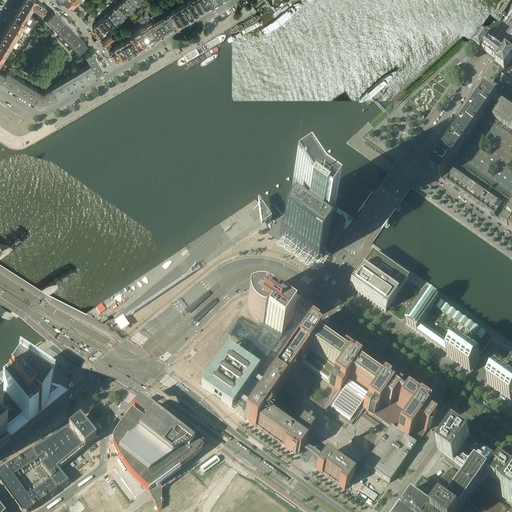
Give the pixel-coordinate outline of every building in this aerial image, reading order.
[(45,6),(35,0),(23,0),(23,1),(32,6),(32,5),(35,6),(34,7),(41,12),(43,9),(45,6)] [(122,0),(120,0),(117,3),(127,13),(131,9),(122,0)] [(130,0),(122,0),(131,9),(135,5),(130,0)] [(198,12),(190,0),(188,0),(185,2),(192,15),(198,12)] [(190,0),(198,12),(203,9),(197,0),(190,0)] [(208,6),(204,0),(197,0),(203,9),(208,6)] [(36,20),(27,14),(32,6),(23,1),(14,17),(22,22),(23,22),(32,27),(36,20)] [(192,15),(185,2),(180,5),(187,18),(192,15)] [(117,3),(113,7),(122,17),(127,13),(117,3)] [(187,18),(180,5),(174,8),(182,21),(187,18)] [(160,16),(157,11),(154,6),(154,7),(150,9),(164,32),(168,30),(160,16)] [(113,7),(109,11),(117,21),(122,17),(113,7)] [(182,21),(174,8),(169,12),(177,24),(182,21)] [(164,32),(150,9),(149,10),(152,15),(149,17),(146,12),(159,35),(164,32)] [(177,24),(169,12),(168,10),(164,12),(165,13),(172,27),(177,24)] [(56,29),(64,21),(54,11),(53,12),(51,13),(46,18),(56,29)] [(109,11),(107,13),(106,13),(105,14),(105,15),(104,15),(113,25),(113,26),(118,22),(117,21),(109,11)] [(159,35),(146,12),(143,14),(142,15),(155,37),(156,37),(157,37),(158,36),(159,35)] [(172,27),(165,13),(160,16),(168,30),(172,27)] [(113,25),(104,15),(102,17),(101,17),(100,18),(101,18),(100,19),(106,27),(108,28),(110,26),(111,27),(113,25)] [(155,37),(142,15),(139,18),(138,18),(143,26),(139,29),(147,42),(151,39),(155,37)] [(14,17),(9,24),(19,30),(27,35),(32,27),(23,22),(22,22),(14,17)] [(106,27),(100,19),(99,19),(98,20),(98,21),(96,23),(104,33),(106,31),(104,28),(106,27)] [(67,40),(75,32),(64,21),(56,29),(67,40)] [(104,33),(96,23),(92,26),(92,28),(99,36),(101,34),(103,37),(106,35),(104,33)] [(9,24),(5,32),(14,37),(23,42),(27,35),(19,30),(9,24)] [(147,42),(139,29),(134,32),(142,46),(144,44),(147,42)] [(110,32),(106,35),(103,37),(101,38),(103,41),(102,42),(103,43),(104,43),(110,39),(115,35),(112,30),(110,32)] [(5,32),(0,39),(0,41),(9,47),(17,52),(23,42),(14,37),(5,32)] [(84,44),(85,43),(75,32),(67,40),(78,51),(84,44)] [(137,48),(130,35),(128,32),(125,34),(127,38),(125,39),(132,51),(137,48)] [(142,46),(134,32),(130,35),(137,48),(140,46),(140,47),(142,46)] [(511,52),(505,48),(503,52),(499,49),(495,46),(491,43),(487,41),(490,37),(483,32),(481,35),(473,47),(480,52),(481,50),(485,53),(488,55),(493,58),(496,61),(495,62),(504,69),(511,57),(511,52)] [(34,76),(50,48),(42,44),(41,45),(37,43),(39,40),(36,38),(35,40),(34,41),(31,40),(29,43),(28,43),(27,46),(25,50),(35,55),(25,71),(34,76)] [(121,57),(114,46),(112,47),(110,42),(111,41),(110,39),(104,43),(115,59),(117,60),(121,57)] [(132,51),(125,39),(119,42),(126,54),(132,51)] [(0,41),(0,50),(5,53),(9,47),(0,41)] [(126,54),(119,42),(114,46),(121,57),(126,54)] [(102,69),(98,61),(91,51),(88,52),(85,54),(89,60),(90,60),(91,62),(89,63),(95,73),(102,69)] [(89,63),(82,67),(88,77),(95,73),(89,63)] [(82,67),(77,71),(82,80),(88,77),(82,67)] [(6,71),(4,74),(0,80),(8,85),(13,75),(6,71)] [(77,71),(69,75),(75,85),(82,80),(77,71)] [(13,75),(8,85),(13,88),(19,79),(13,75)] [(69,75),(64,79),(69,88),(75,85),(69,75)] [(19,79),(13,88),(21,92),(26,83),(19,79)] [(64,79),(56,83),(62,92),(69,88),(64,79)] [(26,83),(21,92),(27,96),(32,87),(26,83)] [(62,92),(56,83),(51,86),(57,96),(62,92)] [(51,86),(43,91),(48,100),(57,96),(51,86)] [(32,87),(27,96),(34,100),(34,99),(39,91),(32,87)] [(41,92),(39,91),(34,99),(42,104),(48,100),(43,91),(41,92)] [(510,228),(511,229),(511,109),(485,91),(429,171),(445,182),(453,171),(458,165),(510,201),(497,219),(507,226),(508,225),(510,227),(510,228)] [(453,171),(445,182),(450,186),(458,174),(453,171)] [(458,174),(450,186),(454,189),(462,178),(458,174)] [(462,178),(454,189),(459,192),(467,181),(462,178)] [(467,181),(459,192),(463,195),(471,184),(467,181)] [(471,184),(463,195),(468,198),(475,187),(471,184)] [(475,187),(468,198),(472,201),(480,190),(475,187)] [(400,208),(387,198),(375,190),(374,190),(373,190),(372,190),(372,191),(372,192),(372,193),(372,194),(398,212),(399,212),(400,211),(401,210),(401,209),(401,208),(400,208)] [(480,190),(472,201),(477,204),(484,193),(480,190)] [(353,221),(337,209),(337,208),(314,192),(307,202),(308,204),(306,205),(302,198),(289,207),(290,208),(288,209),(281,219),(275,226),(272,231),(285,240),(284,240),(289,244),(292,246),(293,246),(317,263),(326,250),(330,253),(343,236),(342,235),(345,231),(350,223),(352,224),(354,221),(353,221)] [(484,193),(477,204),(481,207),(489,196),(484,193)] [(489,196),(481,207),(485,210),(493,199),(489,196)] [(493,199),(485,210),(490,214),(498,202),(493,199)] [(271,221),(266,215),(258,202),(257,202),(261,228),(271,221)] [(498,202),(490,214),(494,217),(502,206),(498,202)] [(389,224),(376,214),(364,206),(363,205),(362,205),(361,206),(360,207),(360,208),(360,209),(361,209),(386,227),(387,227),(388,227),(389,226),(389,225),(389,224)] [(4,245),(0,243),(0,257),(10,251),(9,249),(14,244),(12,243),(10,243),(4,245)] [(370,258),(357,276),(349,288),(384,313),(393,301),(408,280),(372,255),(370,258)] [(47,285),(8,312),(2,319),(6,321),(11,320),(16,317),(53,291),(58,285),(58,282),(57,283),(47,285)] [(188,315),(219,287),(216,284),(184,311),(188,315)] [(196,325),(226,295),(224,292),(192,321),(196,325)] [(492,339),(486,335),(480,331),(474,327),(468,323),(463,319),(457,315),(451,311),(445,307),(440,303),(428,294),(406,326),(417,334),(447,355),(446,357),(471,374),(480,360),(478,358),(492,339)] [(292,321),(277,311),(276,310),(276,311),(273,309),(274,309),(274,308),(273,307),(273,306),(272,305),(271,305),(271,304),(270,304),(269,303),(268,302),(267,301),(266,301),(265,300),(264,300),(262,300),(261,299),(259,299),(258,299),(257,299),(256,299),(255,299),(253,299),(252,300),(251,300),(250,301),(249,301),(248,302),(247,302),(247,303),(247,304),(247,305),(247,307),(247,308),(247,309),(247,310),(248,311),(248,312),(248,313),(249,314),(249,315),(250,316),(250,317),(251,318),(252,319),(252,320),(253,320),(254,321),(256,322),(257,323),(258,324),(260,324),(261,325),(262,325),(264,326),(281,338),(287,328),(292,321)] [(260,329),(256,327),(255,329),(253,331),(241,322),(237,319),(225,336),(227,338),(242,348),(238,355),(240,356),(241,356),(243,353),(245,350),(258,331),(260,329)] [(262,325),(260,329),(258,331),(245,350),(243,353),(241,356),(242,357),(243,356),(255,364),(254,366),(259,369),(235,402),(241,406),(243,407),(250,412),(273,379),(277,373),(278,372),(289,379),(330,409),(331,408),(342,392),(341,390),(341,391),(339,392),(334,388),(328,385),(330,382),(301,362),(300,364),(289,356),(301,338),(293,333),(287,328),(281,338),(262,325)] [(389,384),(383,379),(382,380),(375,375),(374,375),(374,374),(373,374),(373,373),(372,373),(369,371),(369,370),(368,370),(368,369),(367,369),(366,369),(359,364),(360,363),(355,360),(344,352),(320,335),(318,337),(313,333),(314,331),(316,332),(309,327),(308,329),(302,338),(301,338),(291,354),(290,355),(289,356),(290,357),(300,364),(301,362),(330,382),(329,383),(328,385),(334,388),(337,390),(337,391),(339,392),(340,391),(341,391),(341,390),(342,392),(339,396),(334,404),(331,408),(341,414),(348,419),(350,416),(354,411),(355,410),(356,408),(359,403),(363,406),(363,407),(362,408),(364,410),(367,412),(368,412),(373,416),(375,414),(397,430),(396,432),(397,433),(407,440),(411,434),(420,440),(423,436),(426,432),(433,421),(424,415),(423,414),(425,410),(427,411),(418,404),(405,395),(400,392),(389,384)] [(235,402),(259,369),(254,366),(255,364),(243,356),(242,357),(241,356),(240,356),(239,356),(240,357),(239,359),(232,354),(231,353),(230,353),(229,353),(228,353),(227,353),(226,353),(225,354),(224,354),(224,355),(223,356),(228,359),(226,362),(221,358),(220,358),(201,386),(231,408),(235,402)] [(511,354),(498,373),(496,371),(486,385),(510,402),(511,401),(511,400),(511,354)] [(40,414),(48,403),(46,401),(49,399),(50,399),(51,399),(52,399),(52,398),(52,397),(52,396),(58,391),(57,390),(56,390),(56,389),(55,389),(54,388),(53,388),(43,384),(38,382),(37,382),(37,381),(36,381),(35,380),(27,370),(0,391),(0,426),(6,434),(11,430),(14,427),(15,427),(15,428),(16,428),(16,427),(17,427),(17,426),(17,425),(24,419),(28,424),(38,417),(37,415),(39,413),(40,415),(41,415),(40,414)] [(330,409),(289,379),(278,372),(277,373),(273,379),(250,412),(244,420),(255,428),(256,426),(285,446),(284,448),(297,457),(304,462),(313,448),(338,413),(330,409)] [(112,441),(112,443),(112,444),(112,445),(112,446),(113,447),(115,451),(116,454),(117,456),(119,460),(120,460),(120,461),(121,462),(121,463),(122,463),(122,464),(123,465),(124,466),(124,467),(125,468),(126,469),(127,470),(127,472),(128,473),(129,474),(130,475),(131,476),(131,477),(132,477),(133,478),(134,479),(135,480),(135,481),(136,482),(137,483),(138,484),(139,484),(139,485),(140,486),(141,487),(142,487),(142,488),(143,488),(143,489),(144,489),(145,490),(146,491),(148,492),(161,483),(165,480),(186,464),(193,459),(195,458),(198,456),(200,454),(202,452),(202,449),(202,446),(201,443),(200,441),(198,440),(196,438),(195,436),(193,435),(192,433),(190,432),(188,431),(187,429),(185,428),(185,427),(184,427),(183,426),(182,425),(181,424),(180,423),(178,422),(177,421),(176,421),(175,420),(174,419),(172,418),(171,417),(170,416),(169,415),(167,415),(166,414),(165,413),(164,412),(162,411),(161,411),(160,410),(158,409),(157,409),(155,409),(154,409),(153,409),(152,409),(151,409),(150,410),(149,410),(148,411),(148,412),(142,419),(141,419),(140,419),(140,420),(140,421),(135,428),(131,425),(127,422),(128,420),(140,407),(142,405),(140,403),(137,405),(136,407),(134,408),(133,410),(131,412),(130,413),(129,415),(127,417),(126,419),(125,420),(123,423),(121,426),(119,428),(117,431),(116,433),(113,437),(113,438),(112,439),(112,440),(112,441)] [(413,449),(414,449),(416,446),(415,446),(409,441),(407,440),(397,433),(396,432),(397,430),(375,414),(373,416),(390,428),(388,431),(387,432),(386,434),(382,439),(382,440),(363,466),(365,467),(389,484),(407,458),(408,457),(413,449)] [(84,425),(79,420),(77,421),(68,429),(69,430),(83,448),(84,449),(96,440),(92,436),(84,425)] [(511,470),(499,461),(469,440),(458,432),(453,428),(437,451),(439,453),(438,455),(435,458),(451,469),(454,466),(455,464),(459,467),(471,474),(483,483),(502,497),(504,498),(503,501),(501,503),(511,510),(511,470)] [(57,470),(82,449),(83,448),(69,430),(68,431),(67,430),(32,452),(33,453),(32,454),(31,453),(0,472),(0,484),(10,499),(20,511),(29,511),(57,492),(68,484),(57,470)] [(0,451),(9,444),(0,433),(0,451)] [(348,467),(347,467),(346,465),(346,464),(345,463),(343,462),(342,461),(341,460),(340,460),(338,459),(337,459),(336,459),(336,458),(335,458),(335,457),(334,457),(334,456),(333,456),(332,456),(330,461),(324,457),(315,470),(321,474),(323,472),(329,477),(333,480),(340,484),(338,486),(344,491),(353,477),(348,473),(352,470),(352,469),(351,469),(351,468),(350,468),(349,467),(348,467)] [(175,486),(182,496),(220,469),(213,460),(175,486)] [(399,511),(467,511),(464,510),(470,503),(483,483),(471,474),(457,494),(452,501),(424,482),(423,481),(414,492),(414,493),(415,494),(413,497),(412,496),(403,509),(404,510),(403,511),(402,511),(401,511),(399,511)] [(115,511),(118,510),(121,508),(123,506),(122,505),(120,502),(123,499),(111,482),(107,485),(104,481),(103,480),(101,481),(99,484),(96,485),(93,488),(90,490),(87,492),(84,494),(82,496),(79,497),(77,500),(75,501),(74,502),(72,503),(70,505),(68,506),(66,508),(64,509),(63,510),(61,511),(59,511),(115,511)] [(161,483),(148,492),(150,496),(157,511),(161,510),(161,492),(161,488),(161,483)] [(355,497),(358,492),(351,486),(347,491),(355,497)] [(226,503),(231,507),(243,490),(238,487),(226,503)]
